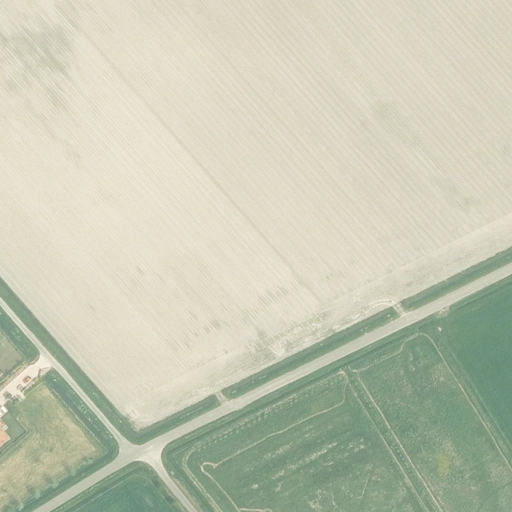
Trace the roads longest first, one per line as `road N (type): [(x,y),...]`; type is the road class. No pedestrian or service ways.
road 1 (unclassified): [(145,448),(511,265)]
road 2 (unclassified): [(133,453),(0,301)]
